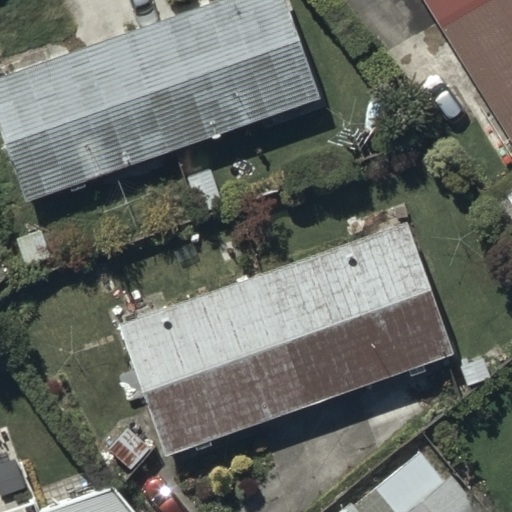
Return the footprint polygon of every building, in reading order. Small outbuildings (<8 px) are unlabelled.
[(280,0),(205,0),(0,73),(0,141),(21,201),(315,97),(280,0)] [(511,0),(422,0),(506,137),(500,141),(508,156),(511,153),(511,0)] [(51,207),(9,220),(24,266),(65,253),(51,207)] [(402,221),(114,323),(161,454),(449,352),(402,221)] [(0,511),(134,511),(110,483),(36,508),(7,425),(0,427),(0,511)] [(480,511),(449,474),(403,511),(480,511)] [(358,511),(347,498),(331,511),(358,511)]
